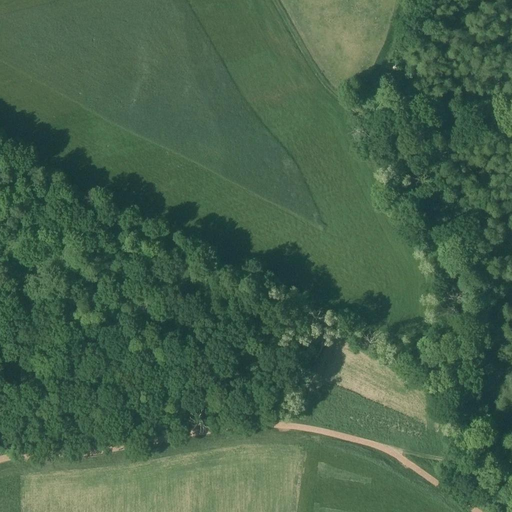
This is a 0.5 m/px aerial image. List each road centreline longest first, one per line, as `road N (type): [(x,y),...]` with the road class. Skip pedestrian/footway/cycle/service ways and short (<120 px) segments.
road 1 (track): [(401,143),(458,276),(460,405),(493,460)]
road 2 (track): [(271,0),(331,97),(401,143)]
